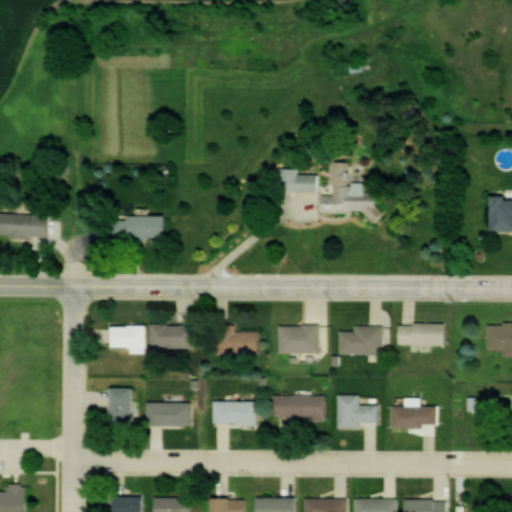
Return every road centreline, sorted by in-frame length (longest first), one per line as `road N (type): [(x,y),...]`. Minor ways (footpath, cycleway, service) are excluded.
road 1 (secondary): [(511,289),(0,286)]
road 2 (residential): [(511,466),(78,462)]
road 3 (residential): [(77,511),(74,287)]
